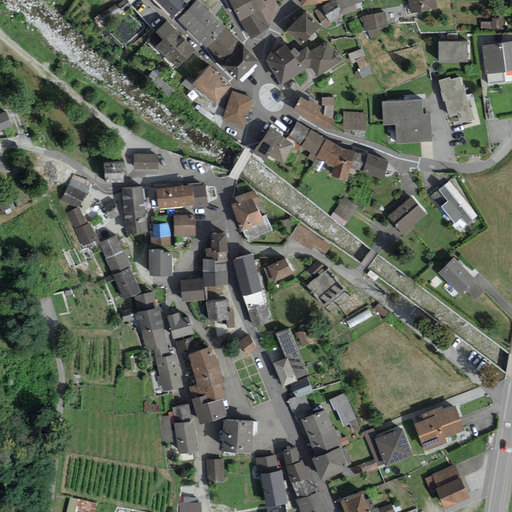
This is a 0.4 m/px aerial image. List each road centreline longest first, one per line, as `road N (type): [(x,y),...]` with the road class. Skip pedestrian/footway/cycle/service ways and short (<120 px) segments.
road 1 (residential): [(234,242),(318,256),(511,409)]
road 2 (residential): [(264,96),(328,132),(423,162),(485,166),(511,142)]
road 3 (residential): [(164,312),(197,425),(203,511)]
road 4 (residential): [(49,511),(62,374),(48,310)]
road 5 (residential): [(286,411),(246,412),(226,359),(173,287)]
road 6 (residential): [(234,242),(230,260),(245,317),(286,411)]
road 7 (residential): [(261,86),(235,81),(151,0)]
road 8 (residential): [(141,270),(115,186),(152,179)]
